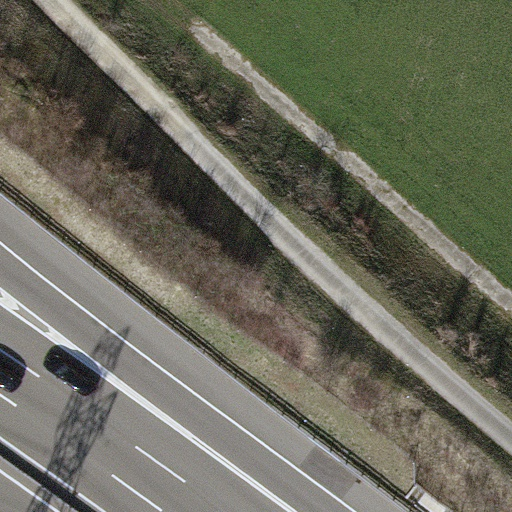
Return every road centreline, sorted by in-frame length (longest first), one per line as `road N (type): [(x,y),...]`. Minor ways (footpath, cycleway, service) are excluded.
road 1 (track): [(52,0),(356,300),(511,435)]
road 2 (motorway): [(326,511),(0,263)]
road 3 (motorway): [(198,511),(0,370)]
